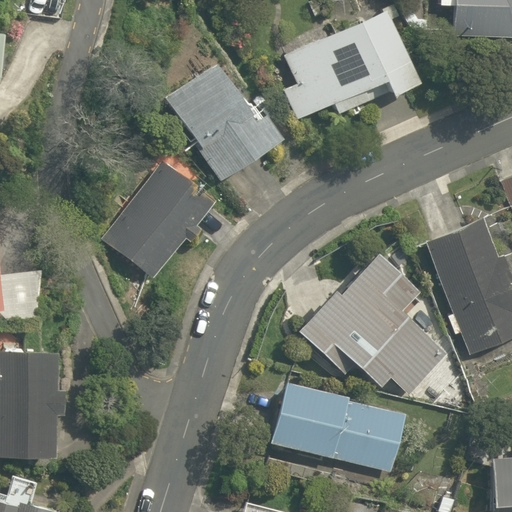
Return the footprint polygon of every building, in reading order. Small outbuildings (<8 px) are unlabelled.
[(511,0),(455,0),(453,32),(511,37),(511,0)] [(391,11),(281,57),(295,90),(285,94),(300,128),(393,89),(398,101),(425,90),(391,11)] [(0,112),(14,41),(0,38),(0,112)] [(280,156),(228,66),(172,98),(224,188),(280,156)] [(213,213),(164,163),(97,227),(147,278),(213,213)] [(511,173),(494,179),(511,231),(511,230),(511,173)] [(511,307),(473,206),(411,230),(461,362),(511,342),(511,307)] [(404,287),(353,239),(275,323),(331,376),(344,362),(366,383),(375,373),(396,392),(436,349),(388,304),(404,287)] [(61,359),(0,355),(0,456),(54,460),(61,359)] [(333,386),(266,374),(252,442),(381,467),(392,406),(331,395),(333,386)] [(511,511),(511,437),(473,441),(479,511),(511,511)] [(0,511),(49,511),(31,507),(36,490),(11,483),(8,498),(0,495),(0,511)] [(289,511),(236,499),(233,511),(289,511)]
